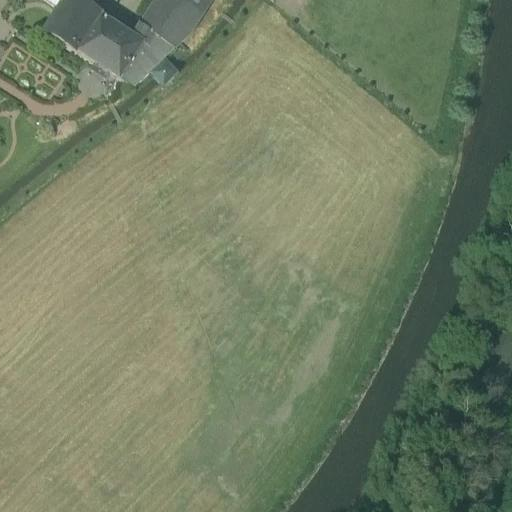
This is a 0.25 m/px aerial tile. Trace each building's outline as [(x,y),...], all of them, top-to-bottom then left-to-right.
[(39,0),(60,13),(68,0),(39,0)] [(45,36),(76,56),(101,19),(85,9),(71,0),(68,0),(60,13),(45,36)] [(90,0),(71,0),(85,9),(90,0)] [(176,0),(157,0),(138,29),(173,52),(187,39),(202,17),(182,4),(176,0)] [(185,0),(182,4),(202,17),(213,0),(185,0)] [(76,56),(119,84),(143,46),(132,39),(101,19),(76,56)] [(164,61),(173,52),(138,29),(132,39),(143,46),(119,84),(132,92),(149,76),(164,61)] [(164,61),(149,76),(163,91),(178,76),(164,61)]
